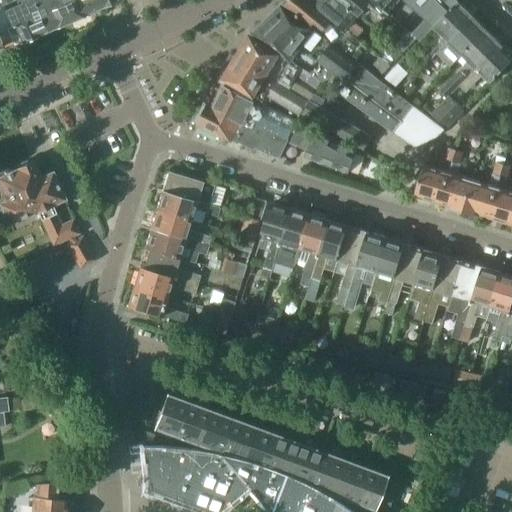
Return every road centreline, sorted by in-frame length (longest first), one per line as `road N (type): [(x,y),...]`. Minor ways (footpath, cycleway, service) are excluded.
road 1 (residential): [(399,502),(423,427),(97,324)]
road 2 (residential): [(149,138),(511,246)]
road 3 (residential): [(97,324),(149,138)]
road 4 (residential): [(112,504),(97,324)]
road 5 (tertiary): [(0,98),(111,47)]
